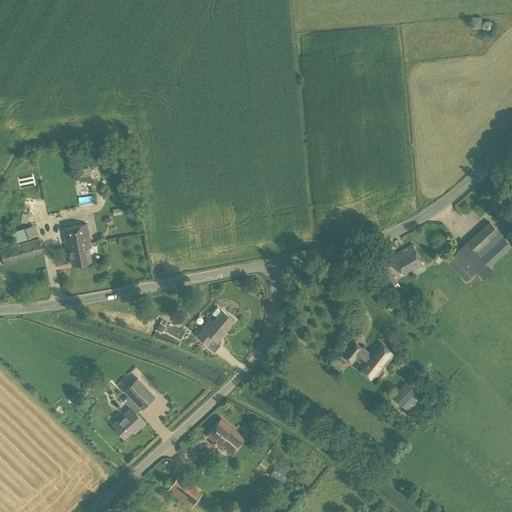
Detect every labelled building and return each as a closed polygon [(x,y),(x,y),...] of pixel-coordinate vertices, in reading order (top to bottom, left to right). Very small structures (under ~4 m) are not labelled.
[(505,230),(511,224),(511,223),(495,204),(488,210),(505,230)] [(483,279),(492,270),(489,267),(511,246),(490,221),(446,260),(465,281),(476,271),(483,279)] [(91,262),(88,249),(91,248),(87,225),(62,230),(66,253),(69,252),(71,266),(91,262)] [(38,226),(29,226),(30,238),(39,237),(38,226)] [(15,243),(28,238),(25,228),(11,233),(15,243)] [(0,249),(5,266),(44,255),(39,238),(0,249)] [(401,276),(422,264),(412,245),(390,257),(401,276)] [(393,291),(400,287),(387,265),(380,269),(393,291)] [(221,311),(217,307),(211,314),(216,318),(212,322),(209,320),(196,336),(207,345),(213,339),(216,342),(226,330),(225,328),(232,320),(222,311),(221,311)] [(431,329),(435,324),(430,319),(426,324),(431,329)] [(369,353),(354,341),(341,356),(352,365),(357,358),(361,361),(356,368),(373,382),(394,356),(378,343),(369,353)] [(137,430),(145,423),(135,412),(140,408),(141,409),(154,397),(137,379),(124,392),(128,396),(123,400),(130,408),(112,425),(124,438),(134,428),(137,430)] [(409,385),(405,382),(398,389),(396,386),(389,394),(409,412),(412,409),(415,413),(426,401),(418,394),(421,391),(411,382),(409,385)] [(230,455),(245,439),(220,418),(206,435),(216,446),(218,445),(230,455)] [(290,470),(281,466),(279,469),(275,466),(269,476),(283,483),(289,475),(288,474),(290,470)]
